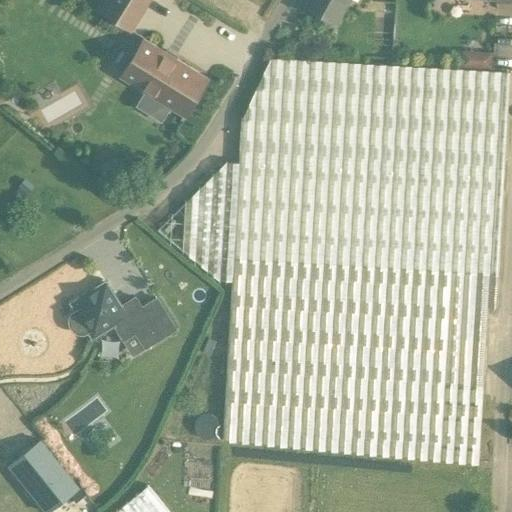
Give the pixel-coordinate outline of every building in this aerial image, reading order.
[(105,0),(99,9),(131,29),(149,0),(105,0)] [(308,0),(305,7),(323,17),(325,13),(338,20),(348,0),(308,0)] [(143,39),(120,77),(183,116),(206,78),(143,39)] [(499,306),(501,267),(507,184),(509,131),(511,87),(511,71),(451,67),(335,61),(270,59),(240,121),(238,163),(225,163),(156,230),(230,291),(228,327),(225,376),(224,401),(221,444),(220,444),(219,450),(478,465),(490,306),(499,306)] [(144,349),(160,338),(176,329),(156,298),(141,308),(134,298),(120,307),(105,283),(71,304),(75,310),(71,313),(69,318),(68,324),(70,329),(74,333),(79,335),(84,335),(89,333),(92,339),(113,326),(123,341),(135,333),(144,349)] [(16,473),(48,511),(62,511),(85,494),(47,447),(16,473)] [(169,511),(145,482),(126,497),(107,511),(169,511)]
